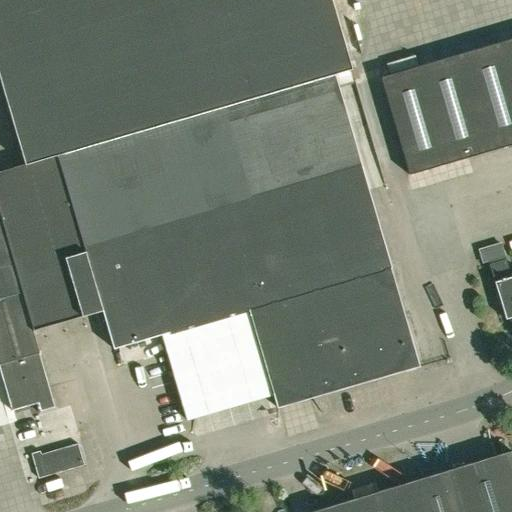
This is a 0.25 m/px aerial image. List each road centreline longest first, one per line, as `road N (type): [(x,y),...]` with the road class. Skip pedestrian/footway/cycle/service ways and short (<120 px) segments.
road 1 (unclassified): [(117,511),(511,390)]
road 2 (unknown): [(114,511),(68,343)]
